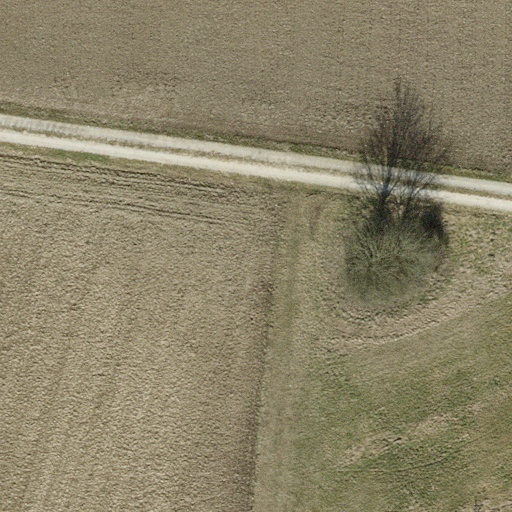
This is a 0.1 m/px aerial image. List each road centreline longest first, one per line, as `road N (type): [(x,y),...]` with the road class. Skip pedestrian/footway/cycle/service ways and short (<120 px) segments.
road 1 (track): [(0,125),(511,195)]
road 2 (track): [(294,165),(267,511)]
